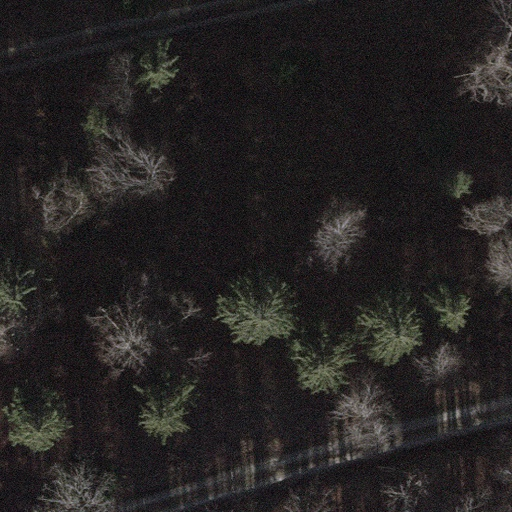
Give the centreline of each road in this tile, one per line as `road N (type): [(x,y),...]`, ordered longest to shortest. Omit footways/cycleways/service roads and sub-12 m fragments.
road 1 (track): [(163,511),(325,451),(511,413)]
road 2 (track): [(221,0),(0,51)]
